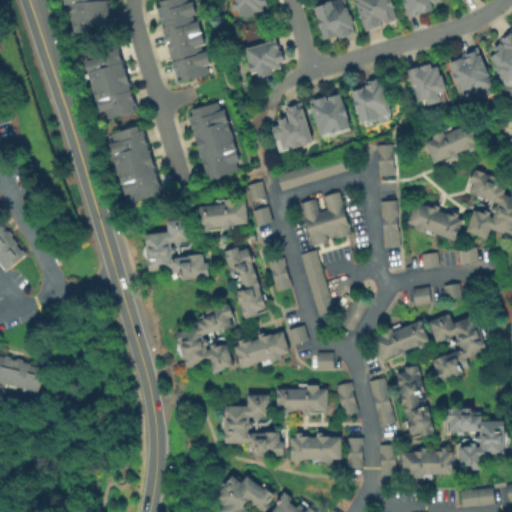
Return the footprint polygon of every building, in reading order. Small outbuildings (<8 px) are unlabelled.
[(109,0),(109,8),(107,8),(109,20),(108,20),(108,30),(72,33),(70,5),(62,6),(61,0),(109,0)] [(201,45),(203,52),(206,51),(210,64),(207,65),(210,74),(181,82),(179,77),(176,78),(156,8),(159,7),(157,2),(163,0),(188,0),(189,2),(192,1),(196,15),(193,15),(195,21),(198,21),(204,44),(201,45)] [(268,0),(269,5),(263,5),(263,11),(255,12),(255,16),(239,17),(238,11),(232,11),(232,0),(268,0)] [(313,6),(332,0),(332,1),(335,0),(345,0),(356,34),(339,39),(337,33),(335,34),(336,36),(324,40),(313,6)] [(356,0),(390,0),(396,19),(384,23),(383,20),(381,21),(382,26),(365,31),(356,0)] [(438,0),(436,5),(431,2),(433,9),(409,18),(403,1),(406,0),(438,0)] [(511,79),(507,84),(495,69),(498,66),(491,58),(496,53),(493,49),(500,43),(501,44),(502,43),(499,39),(511,29),(511,79)] [(273,71),(274,75),(259,79),(257,73),(252,74),(249,65),(250,64),(245,49),(259,45),(259,42),(278,37),(285,61),(279,63),(281,69),(273,71)] [(83,61),(89,59),(86,51),(114,42),(116,48),(119,46),(138,110),(107,120),(104,112),(99,113),(83,61)] [(463,53),(478,47),(492,80),(490,81),(492,85),(481,89),(482,91),(472,95),(471,92),(462,96),(449,63),(465,56),(463,53)] [(423,65),(431,63),(432,68),(438,66),(440,76),(442,75),(447,91),(437,94),(440,102),(428,106),(426,101),(418,103),(414,88),(412,89),(406,70),(423,65)] [(351,91),(363,87),(364,90),(366,89),(365,82),(381,78),(391,114),(377,118),(378,119),(360,124),(357,111),(355,112),(353,102),(354,101),(351,91)] [(325,95),(327,101),(329,101),(328,97),(340,94),(351,128),(333,133),(332,132),(320,136),(309,100),(325,95)] [(190,110),(217,102),(220,111),(224,110),(239,161),(235,163),(238,171),(207,180),(187,117),(191,115),(190,110)] [(270,128),(279,126),(277,121),(287,118),(285,112),(288,110),(287,107),(302,102),(313,143),(293,149),(293,147),(282,150),(279,140),(274,141),(270,128)] [(440,130),(430,135),(433,142),(427,145),(434,162),(442,158),(443,162),(457,156),(456,152),(468,147),(470,150),(479,146),(469,123),(441,135),(440,130)] [(111,134),(137,126),(139,131),(143,130),(163,194),(131,203),(129,194),(123,196),(107,144),(113,143),(111,134)] [(390,143),(375,144),(377,175),(393,174),(390,143)] [(274,174),(345,152),(349,168),(279,190),(274,174)] [(467,181),(472,168),(488,174),(485,180),(498,184),(498,186),(504,188),(502,193),(511,196),(511,229),(510,235),(488,228),(485,237),(464,230),(472,209),(482,212),(483,209),(489,211),(487,214),(490,215),(492,212),(490,211),(492,204),(495,206),(496,201),(467,191),(471,182),(467,181)] [(259,179),(244,184),(249,199),(264,194),(259,179)] [(337,190),(320,195),(325,209),(318,211),(313,197),(298,202),(311,244),(326,240),(324,233),(332,231),(334,237),(350,232),(337,190)] [(221,201),(199,204),(202,231),(207,230),(207,227),(221,225),(222,229),(228,228),(228,225),(246,222),(243,195),(221,198),(221,201)] [(394,199),(378,200),(382,247),(398,246),(394,199)] [(405,221),(413,225),(412,227),(423,232),(424,228),(453,239),(457,228),(457,229),(461,218),(456,216),(457,213),(451,210),(449,214),(437,209),(438,205),(431,203),(430,206),(424,204),(424,205),(413,200),(405,221)] [(265,204),(250,209),(255,225),(270,219),(265,204)] [(166,230),(143,233),(147,271),(166,268),(167,273),(179,271),(180,279),(209,275),(207,260),(203,261),(202,252),(186,254),(186,255),(171,257),(171,253),(173,252),(173,246),(169,246),(169,242),(173,241),(173,245),(180,244),(179,241),(185,240),(185,239),(191,239),(188,217),(164,220),(166,230)] [(0,268),(0,227),(2,225),(4,229),(3,230),(5,232),(6,230),(8,232),(9,231),(12,235),(10,237),(17,244),(15,245),(21,252),(23,250),(26,254),(4,273),(0,268)] [(236,245),(222,250),(230,277),(237,274),(242,288),(235,290),(238,301),(239,300),(242,309),(240,310),(242,316),(243,315),(243,318),(251,315),(251,316),(257,314),(266,311),(260,292),(259,293),(257,287),(258,286),(253,268),(252,268),(250,262),(251,261),(246,246),(237,249),(236,245)] [(474,245),(458,248),(460,262),(476,260),(474,245)] [(314,248),(298,254),(317,315),(333,309),(314,248)] [(435,251),(419,253),(422,268),(437,265),(435,251)] [(281,256),(290,285),(275,290),(265,260),(281,256)] [(457,282),(441,284),(443,298),(459,296),(457,282)] [(426,285),(410,287),(412,304),(429,301),(426,285)] [(350,293),(335,323),(350,331),(365,301),(350,293)] [(225,342),(232,364),(211,370),(208,359),(186,366),(176,332),(197,326),(196,321),(207,318),(206,316),(208,315),(205,307),(225,301),(225,302),(227,302),(231,315),(227,316),(230,325),(229,325),(229,326),(216,330),(216,329),(201,334),(202,337),(205,336),(207,344),(205,345),(206,348),(208,347),(207,344),(214,342),(215,345),(225,342)] [(431,360),(434,367),(431,369),(436,383),(462,372),(461,371),(462,371),(460,365),(467,361),(465,357),(486,348),(482,339),(485,337),(480,327),(478,323),(476,324),(472,314),(451,322),(447,312),(426,321),(435,341),(438,340),(439,340),(445,338),(446,341),(451,339),(451,337),(450,335),(453,334),(455,338),(453,339),(455,345),(458,344),(459,348),(445,354),(445,353),(432,358),(432,359),(431,360)] [(390,326),(391,330),(419,318),(421,323),(420,323),(423,330),(424,330),(428,340),(422,342),(424,345),(418,348),(417,344),(411,347),(411,346),(403,349),(404,352),(399,354),(398,352),(391,355),(391,354),(381,358),(371,334),(390,326)] [(302,323),(286,328),(291,343),(306,338),(302,323)] [(281,330),(287,351),(279,353),(280,358),(268,361),(267,358),(239,367),(232,345),(238,343),(236,339),(242,337),(244,341),(257,337),(256,334),(262,332),(263,335),(281,330)] [(331,367),(315,367),(315,350),(331,350),(331,367)] [(0,385),(0,356),(3,358),(4,355),(10,357),(9,360),(15,361),(16,359),(22,360),(21,362),(29,364),(28,366),(43,370),(37,394),(0,385)] [(417,363),(402,366),(404,370),(394,372),(397,385),(409,434),(418,432),(419,436),(433,432),(427,404),(419,406),(416,393),(424,390),(420,374),(418,366),(417,363)] [(383,376),(367,380),(379,426),(394,422),(383,376)] [(350,380),(334,384),(341,414),(357,411),(350,380)] [(317,384),(317,387),(326,387),(327,410),(315,410),(315,411),(308,411),(308,414),(301,414),(301,410),(287,410),(287,414),(284,414),(284,410),(275,410),(275,388),(305,388),(305,384),(317,384)] [(279,440),(283,440),(283,454),(280,454),(280,456),(265,456),(265,454),(255,454),(255,451),(254,451),(254,447),(246,447),(246,442),(223,442),(223,415),(224,415),(223,405),(246,405),(246,394),(268,394),(268,416),(258,417),(258,419),(252,419),(252,416),(248,416),(248,421),(250,421),(250,427),(248,427),(248,432),(263,432),(263,431),(277,431),(279,431),(279,440)] [(447,407),(472,407),(472,411),(480,411),(479,414),(481,414),(481,419),(504,418),(505,446),(503,446),(503,466),(479,467),(479,469),(459,469),(458,446),(462,446),(462,445),(468,445),(468,442),(474,442),(474,445),(479,445),(479,441),(476,441),(476,435),(479,435),(479,430),(449,431),(448,421),(444,421),(444,410),(447,410),(447,407)] [(341,435),(329,435),(329,434),(321,435),(321,431),(315,432),(315,436),(307,436),(307,435),(301,435),(301,432),(295,432),(295,435),(288,436),(289,458),(320,458),(320,461),(332,461),(332,458),(341,457),(341,435)] [(362,436),(345,437),(345,466),(362,467),(362,436)] [(393,443),(379,443),(379,474),(395,474),(393,443)] [(419,450),(419,447),(425,447),(425,450),(439,450),(439,447),(446,447),(446,450),(452,450),(452,474),(422,474),(422,478),(410,478),(410,473),(400,473),(400,450),(419,450)] [(231,475),(213,497),(221,504),(216,511),(217,511),(247,511),(239,505),(246,497),(252,502),(263,511),(269,504),(268,502),(273,494),(264,487),(262,488),(245,475),(240,482),(231,475)] [(511,481),(503,484),(507,500),(511,498),(511,481)] [(493,502),(491,486),(459,489),(461,506),(493,502)] [(265,511),(282,490),(290,497),(288,500),(295,506),(298,503),(303,506),(305,508),(307,505),(315,511),(265,511)]
